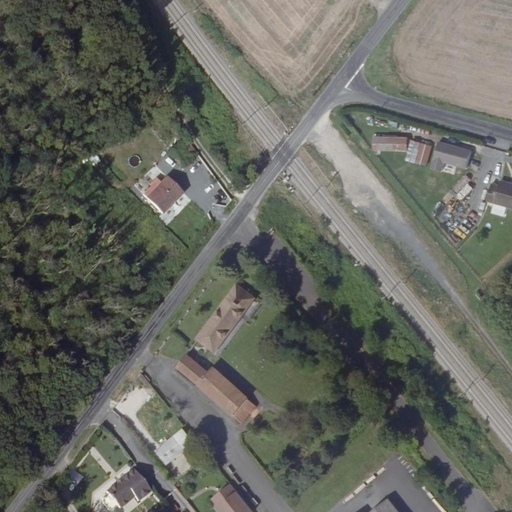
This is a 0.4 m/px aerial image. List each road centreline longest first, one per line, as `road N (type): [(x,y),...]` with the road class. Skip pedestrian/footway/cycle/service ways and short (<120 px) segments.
road 1 (tertiary): [(337,85),(14,511)]
road 2 (track): [(234,221),(362,357),(427,450)]
road 3 (unknown): [(136,349),(274,511)]
road 4 (tertiary): [(511,135),(337,85)]
road 5 (unknown): [(182,511),(95,404)]
